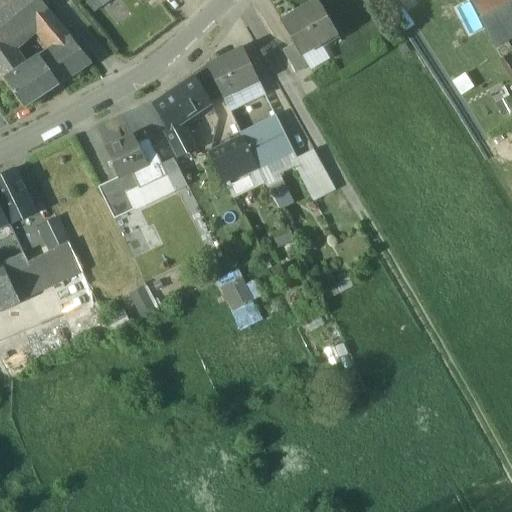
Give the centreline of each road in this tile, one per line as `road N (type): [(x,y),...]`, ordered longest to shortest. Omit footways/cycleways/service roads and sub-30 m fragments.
road 1 (track): [(240,0),(511,471)]
road 2 (residential): [(233,0),(186,55),(0,151)]
